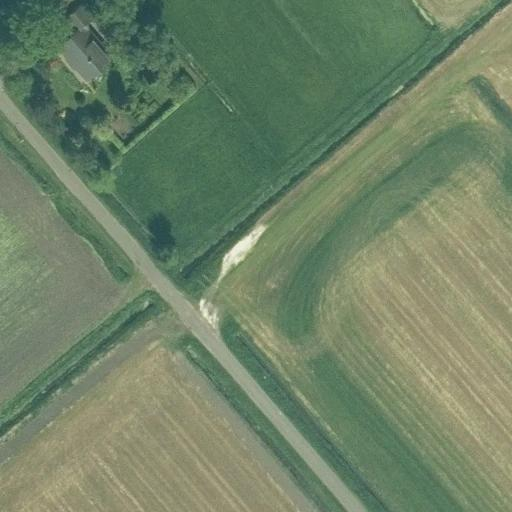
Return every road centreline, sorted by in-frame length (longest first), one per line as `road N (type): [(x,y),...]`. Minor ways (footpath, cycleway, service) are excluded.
road 1 (unclassified): [(355,511),(0,97)]
road 2 (unknown): [(175,301),(461,58)]
